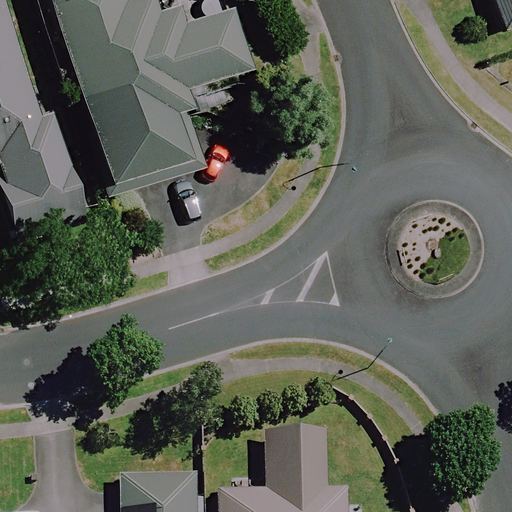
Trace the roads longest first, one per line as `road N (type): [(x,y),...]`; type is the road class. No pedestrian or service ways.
road 1 (residential): [(352,268),(120,346),(0,368)]
road 2 (residential): [(511,500),(459,332)]
road 3 (residential): [(348,0),(400,163)]
road 4 (residential): [(459,332),(405,328),(363,293),(352,268)]
road 5 (residential): [(352,268),(352,219),(379,177),(400,163)]
road 6 (residential): [(400,163),(457,155),(511,192)]
